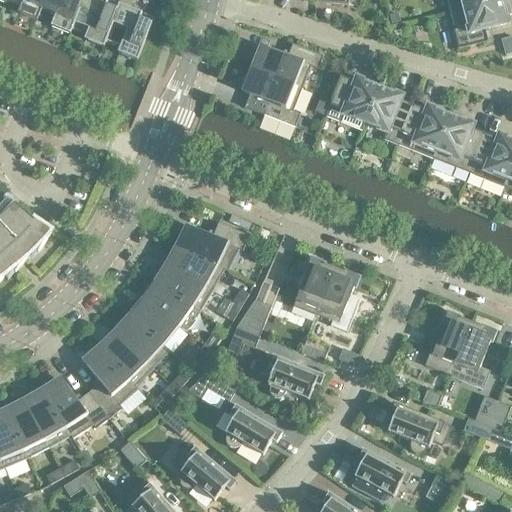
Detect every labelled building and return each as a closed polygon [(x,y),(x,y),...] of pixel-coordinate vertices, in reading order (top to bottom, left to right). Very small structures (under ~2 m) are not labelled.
[(36,22),(38,17),(44,0),(5,0),(4,4),(18,9),(16,14),(36,22)] [(70,36),(72,31),(83,0),(44,0),(38,17),(51,23),(49,28),(70,36)] [(109,1),(105,0),(83,0),(72,31),(85,36),(83,41),(103,49),(105,44),(120,6),(119,5),(117,11),(107,7),(109,1)] [(446,0),(450,13),(504,0),(446,0)] [(507,0),(504,0),(450,13),(454,27),(452,28),(458,50),(488,43),(485,31),(509,25),(507,17),(511,16),(507,0)] [(142,15),(120,6),(105,44),(119,50),(117,54),(137,63),(153,25),(140,20),(142,15)] [(398,14),(389,16),(392,24),(400,22),(398,14)] [(343,15),(339,27),(347,30),(351,18),(343,15)] [(264,48),(255,72),(302,90),(311,68),(318,71),(323,58),(292,45),(287,58),(264,48)] [(249,96),(245,109),(264,117),(295,129),(300,116),(293,113),(302,90),(255,72),(246,95),(249,96)] [(341,116),(365,126),(380,89),(356,79),(354,84),(341,78),(330,107),(343,112),(341,116)] [(398,147),(413,107),(401,102),(403,98),(380,89),(365,126),(386,134),(383,141),(398,147)] [(433,161),(451,117),(428,108),(426,112),(413,107),(398,147),(433,161)] [(469,175),(485,135),(472,130),(474,126),(451,117),(433,161),(469,175)] [(497,140),(485,135),(469,175),(505,190),(511,170),(511,141),(499,136),(497,140)] [(15,274),(28,258),(26,255),(32,250),(38,253),(51,234),(35,223),(14,205),(0,219),(0,282),(5,277),(7,281),(14,273),(15,274)] [(241,220),(238,227),(248,232),(251,225),(241,220)] [(249,237),(219,224),(212,238),(190,228),(179,249),(229,274),(239,258),(249,237)] [(171,258),(166,265),(216,295),(229,274),(179,249),(174,259),(171,258)] [(293,308),(316,317),(335,270),(325,267),(326,264),(310,258),(305,271),(307,272),(293,308)] [(216,295),(166,265),(162,273),(165,275),(157,285),(202,316),(216,295)] [(335,270),(316,317),(339,326),(353,290),(356,291),(361,278),(345,271),(344,274),(335,270)] [(192,331),(202,316),(157,285),(150,296),(147,294),(142,301),(189,336),(192,331)] [(231,304),(240,309),(249,295),(241,290),(231,304)] [(171,354),(189,336),(142,301),(137,308),(140,310),(131,319),(171,354)] [(236,329),(256,337),(267,310),(254,302),(236,329)] [(231,322),(240,309),(231,304),(223,317),(231,322)] [(424,367),(450,377),(471,324),(462,321),(463,318),(446,312),(441,325),(444,326),(434,350),(431,349),(424,367)] [(120,327),(114,333),(155,372),(171,354),(131,319),(123,329),(120,327)] [(471,324),(450,377),(475,387),(482,370),(480,369),(489,344),(492,345),(497,332),(481,326),(480,328),(471,324)] [(255,340),(256,337),(236,329),(227,352),(239,357),(243,346),(255,351),(258,341),(255,340)] [(138,390),(155,372),(114,333),(108,339),(111,342),(102,350),(138,390)] [(203,347),(211,353),(221,340),(213,334),(203,347)] [(323,364),(329,349),(307,340),(301,355),(323,364)] [(201,366),(211,353),(203,347),(193,360),(201,366)] [(118,408),(138,390),(102,350),(82,366),(99,386),(89,393),(109,422),(121,413),(118,408)] [(285,395),(286,393),(309,403),(315,386),(320,388),(324,377),(267,355),(259,374),(270,379),(267,386),(270,387),(269,389),(269,390),(269,391),(269,392),(269,393),(269,394),(270,396),(270,397),(271,398),(272,399),(274,400),(275,400),(277,400),(279,400),(280,400),(282,399),(283,398),(284,397),(285,396),(285,395)] [(235,392),(203,373),(197,384),(187,392),(202,400),(207,390),(228,403),(235,392)] [(169,387),(177,394),(188,382),(181,375),(169,387)] [(63,382),(44,394),(71,439),(91,425),(96,432),(109,422),(89,393),(76,403),(63,382)] [(165,405),(177,394),(169,387),(158,398),(165,405)] [(426,390),(422,403),(437,408),(441,396),(426,390)] [(50,451),(71,439),(44,394),(33,400),(31,397),(23,402),(50,451)] [(484,396),(474,421),(488,426),(497,401),(484,396)] [(497,401),(488,426),(501,431),(510,406),(497,401)] [(50,451),(23,402),(16,406),(17,409),(6,414),(28,462),(50,451)] [(393,405),(389,416),(394,418),(388,434),(411,443),(410,444),(410,445),(410,447),(410,449),(410,450),(411,451),(411,452),(412,453),(413,454),(415,455),(417,456),(418,456),(420,456),(422,455),(423,454),(424,454),(425,452),(426,451),(427,450),(427,449),(429,450),(432,442),(443,447),(451,427),(393,405)] [(234,419),(225,434),(227,436),(226,437),(225,439),(225,441),(225,442),(226,444),(226,445),(227,447),(228,448),(229,449),(231,449),(233,450),(234,450),(236,449),(238,449),(240,447),(241,446),(242,444),(263,457),(272,442),(276,445),(282,435),(235,407),(230,417),(234,419)] [(179,436),(187,426),(168,411),(160,420),(179,436)] [(0,459),(5,471),(28,462),(6,414),(0,416),(0,459)] [(485,441),(490,429),(467,420),(462,432),(485,441)] [(511,437),(490,429),(485,441),(511,451),(511,437)] [(120,452),(135,471),(145,464),(130,444),(120,452)] [(180,474),(182,476),(181,477),(180,479),(179,481),(179,482),(179,484),(180,486),(181,488),(182,489),(184,490),(186,491),(188,491),(189,491),(191,490),(193,489),(194,488),(195,487),(214,503),(225,489),(229,492),(237,484),(189,444),(173,465),(182,472),(180,474)] [(390,500),(391,499),(393,500),(401,484),(406,487),(411,477),(363,451),(358,461),(362,463),(354,479),(355,479),(351,488),(375,501),(376,502),(377,503),(379,504),(380,504),(382,504),(384,504),(385,504),(387,503),(388,503),(389,501),(390,500)] [(60,469),(65,478),(79,471),(74,462),(60,469)] [(50,486),(65,478),(60,469),(46,477),(50,486)] [(90,500),(100,494),(87,473),(63,488),(70,499),(84,490),(90,500)] [(505,495),(483,483),(465,474),(459,486),(477,494),(499,506),(505,495)] [(436,476),(430,487),(452,499),(458,488),(436,476)] [(131,508),(133,510),(132,511),(131,511),(130,511),(172,511),(145,480),(125,497),(133,506),(131,508)] [(13,491),(16,501),(32,495),(28,485),(13,491)] [(0,502),(1,506),(16,501),(13,491),(0,495),(0,502)] [(355,511),(328,494),(322,504),(326,506),(322,511),(355,511)]
